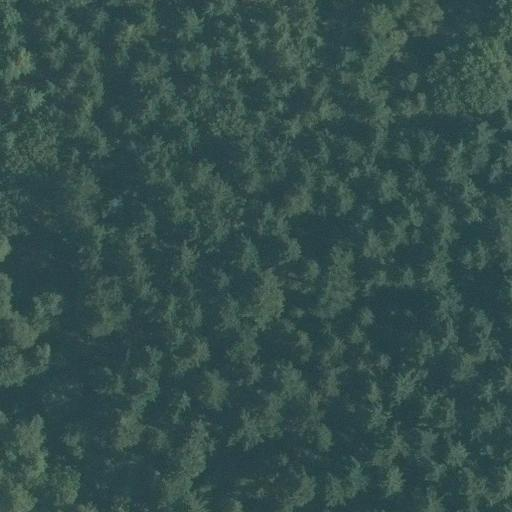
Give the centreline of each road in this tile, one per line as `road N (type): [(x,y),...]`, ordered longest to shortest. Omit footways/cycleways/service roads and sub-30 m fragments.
road 1 (track): [(0,202),(61,180),(511,109)]
road 2 (track): [(24,0),(61,180)]
road 3 (track): [(421,511),(511,430)]
